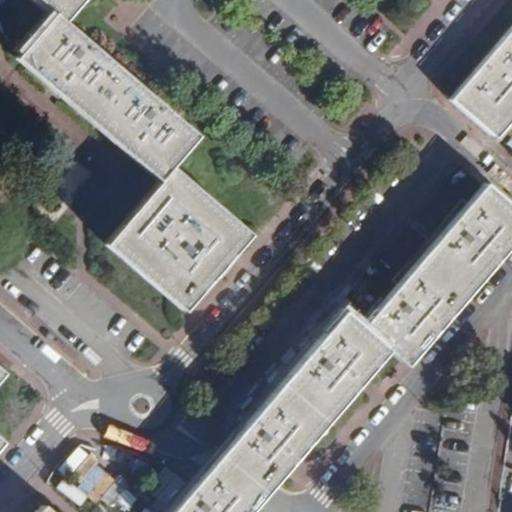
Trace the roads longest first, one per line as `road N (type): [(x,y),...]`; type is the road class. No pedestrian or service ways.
road 1 (residential): [(142,405),(388,126),(411,113),(419,69),(478,0)]
road 2 (residential): [(307,511),(511,275)]
road 3 (residential): [(283,511),(142,405)]
road 4 (residential): [(0,494),(80,402)]
